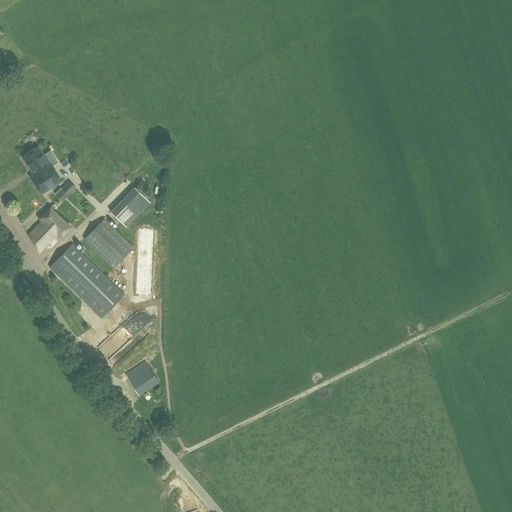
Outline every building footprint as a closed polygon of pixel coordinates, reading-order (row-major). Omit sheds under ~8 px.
[(24,156),(36,174),(52,164),(40,146),(24,156)] [(33,176),(43,192),(63,180),(53,163),(33,176)] [(76,187),(70,182),(63,189),(68,195),(76,187)] [(112,212),(127,228),(151,203),(136,188),(112,212)] [(89,198),(80,202),(84,213),(93,209),(89,198)] [(70,227),(53,210),(51,207),(39,219),(40,221),(27,234),(40,253),(58,234),(61,237),(70,227)] [(105,219),(84,239),(113,269),(134,249),(105,219)] [(102,317),(125,294),(73,243),(51,266),(102,317)] [(141,318),(148,329),(154,325),(147,314),(141,318)] [(146,360),(125,374),(140,396),(160,382),(146,360)]
